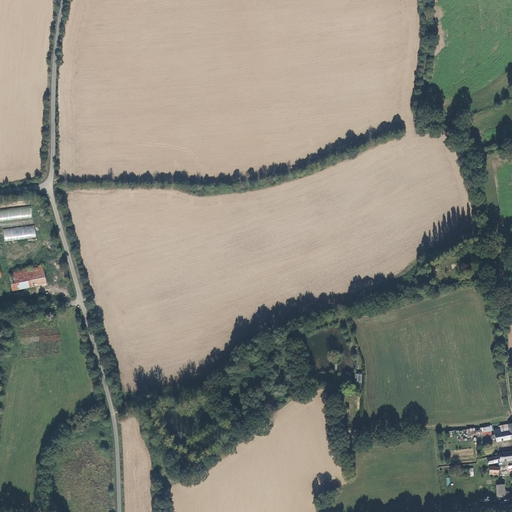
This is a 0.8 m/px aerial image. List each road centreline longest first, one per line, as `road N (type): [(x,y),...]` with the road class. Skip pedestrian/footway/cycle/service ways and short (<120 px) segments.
road 1 (unclassified): [(121,511),(115,406),(81,302)]
road 2 (unclassified): [(49,185),(63,0)]
road 3 (unclassified): [(81,302),(49,185)]
